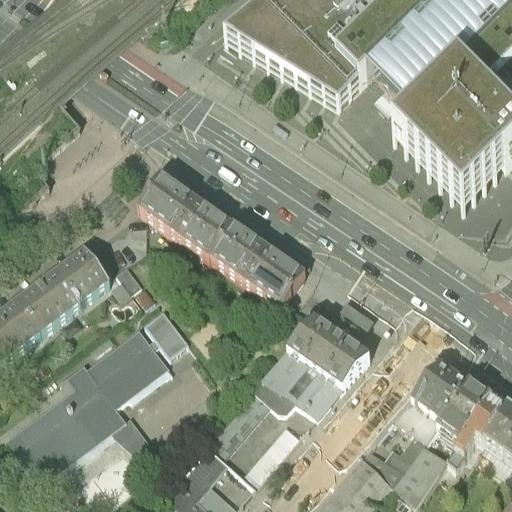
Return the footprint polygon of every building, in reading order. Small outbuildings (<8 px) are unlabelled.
[(511,0),(280,0),(224,48),(260,70),(339,118),(350,108),(367,90),(382,105),(374,112),(380,119),(388,126),(396,119),(410,133),(393,151),(463,221),(511,171),(511,0)] [(139,218),(211,267),(233,234),(226,230),(196,209),(161,185),(139,218)] [(288,272),(233,234),(211,267),(282,315),(304,282),(288,272)] [(85,260),(16,313),(40,344),(109,291),(85,260)] [(126,273),(116,281),(121,288),(112,296),(121,307),(141,292),(126,273)] [(345,312),(327,339),(354,357),(373,332),(345,312)] [(0,375),(40,344),(16,313),(0,325),(0,375)] [(149,347),(139,335),(87,376),(84,372),(65,386),(74,396),(4,451),(39,496),(110,440),(141,467),(155,455),(131,424),(126,427),(115,414),(168,373),(154,354),(159,350),(169,363),(188,349),(163,316),(144,331),(154,343),(149,347)] [(313,329),(288,359),(343,395),(368,366),(354,357),(327,339),(313,329)] [(288,359),(262,390),(294,411),(316,427),(343,395),(288,359)] [(448,430),(450,431),(482,386),(455,368),(409,423),(424,434),(438,444),(448,430)] [(506,403),(482,386),(450,431),(475,448),(506,403)] [(287,421),(294,411),(262,390),(254,400),(269,414),(277,420),(287,421)] [(254,400),(206,455),(222,469),(269,414),(254,400)] [(511,431),(511,407),(506,403),(475,448),(470,456),(468,455),(461,465),(459,466),(468,472),(476,461),(478,463),(491,444),(500,449),(511,431)] [(511,431),(500,449),(511,457),(511,431)] [(286,433),(241,485),(255,498),(301,445),(286,433)] [(402,448),(394,459),(416,474),(435,448),(438,444),(424,434),(410,452),(402,448)] [(461,465),(435,448),(416,474),(394,459),(383,450),(374,461),(403,489),(432,508),(459,466),(461,465)] [(230,511),(211,495),(228,473),(222,469),(206,455),(176,491),(199,511),(230,511)] [(383,511),(403,489),(374,461),(331,511),(383,511)] [(168,511),(199,511),(176,491),(162,507),(168,511)]
